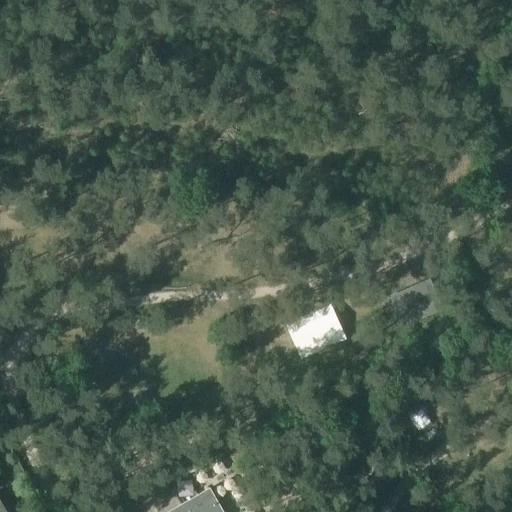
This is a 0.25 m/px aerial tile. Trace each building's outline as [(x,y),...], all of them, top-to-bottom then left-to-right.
[(493,251),(498,267),(511,262),(511,251),(510,245),(493,251)] [(399,329),(444,309),(431,278),(385,298),(399,329)] [(301,360),(346,340),(330,305),(285,325),(301,360)] [(84,374),(88,398),(148,389),(144,365),(84,374)] [(413,420),(430,411),(416,384),(399,394),(413,420)] [(223,511),(209,487),(166,511),(223,511)]
